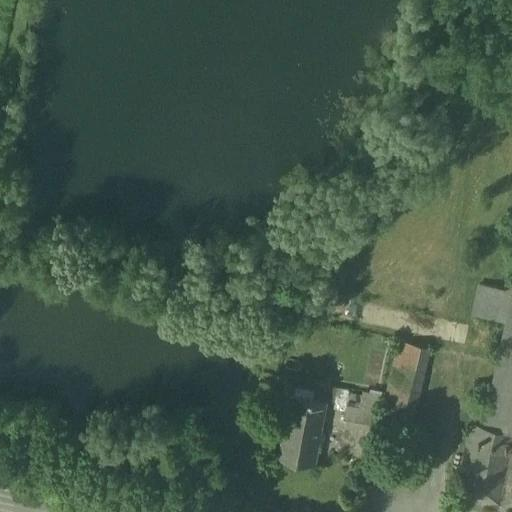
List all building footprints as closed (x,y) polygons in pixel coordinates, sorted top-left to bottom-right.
[(511,291),(480,284),(474,315),(507,322),(484,426),(511,432),(511,291)] [(372,446),(411,457),(421,423),(412,421),(431,351),(401,342),(372,446)] [(330,399),(344,400),(345,386),(331,385),(330,399)] [(289,411),(325,417),(329,395),(293,388),(289,411)] [(360,423),(363,394),(347,392),(344,421),(360,423)] [(360,423),(376,425),(379,395),(363,393),(363,394),(360,423)] [(321,439),(324,439),(326,428),(323,427),(325,417),(289,411),(282,453),(305,457),(305,462),(314,463),(314,459),(318,460),(321,439)] [(511,511),(511,432),(484,426),(470,423),(461,462),(464,463),(456,502),(502,511),(511,511)]
